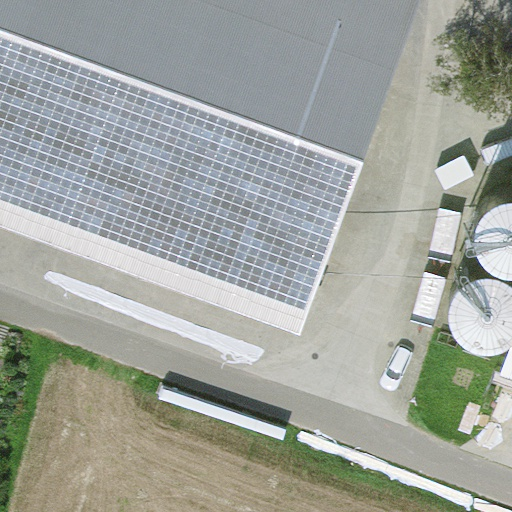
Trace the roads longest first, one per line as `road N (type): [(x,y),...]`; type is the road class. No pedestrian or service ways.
road 1 (track): [(0,304),(511,484)]
road 2 (track): [(442,0),(384,280),(336,421)]
